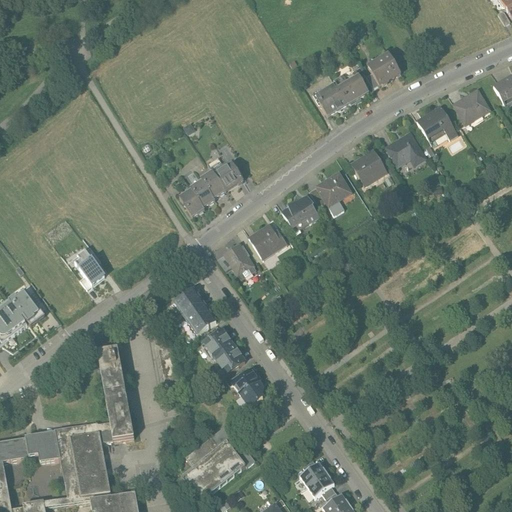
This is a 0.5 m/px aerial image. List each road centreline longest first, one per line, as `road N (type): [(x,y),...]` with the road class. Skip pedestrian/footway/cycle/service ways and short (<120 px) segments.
road 1 (residential): [(511,48),(346,139),(191,249)]
road 2 (residential): [(377,511),(191,249)]
road 3 (residential): [(191,249),(0,394)]
